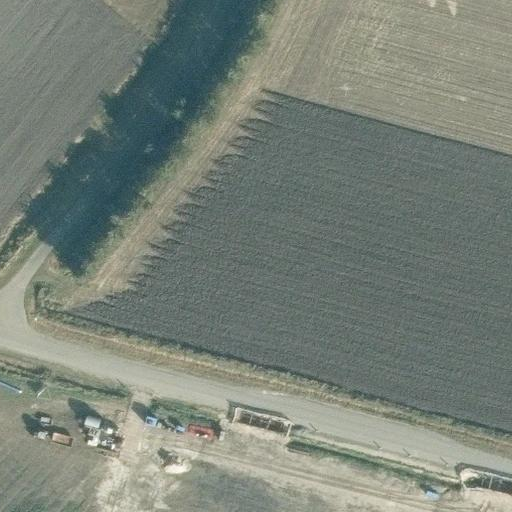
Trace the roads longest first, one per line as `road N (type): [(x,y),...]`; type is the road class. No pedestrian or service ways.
road 1 (unclassified): [(0,328),(511,464)]
road 2 (unclassified): [(0,295),(216,0)]
